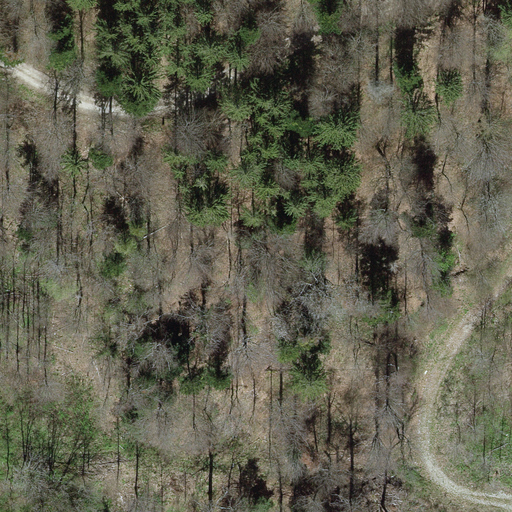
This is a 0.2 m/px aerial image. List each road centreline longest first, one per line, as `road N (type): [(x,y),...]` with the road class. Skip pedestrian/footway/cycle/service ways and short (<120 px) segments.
road 1 (track): [(418,0),(330,26),(201,93),(147,111),(69,96),(0,56)]
road 2 (track): [(511,268),(451,352),(432,443),(435,480),(444,489),(511,502)]
